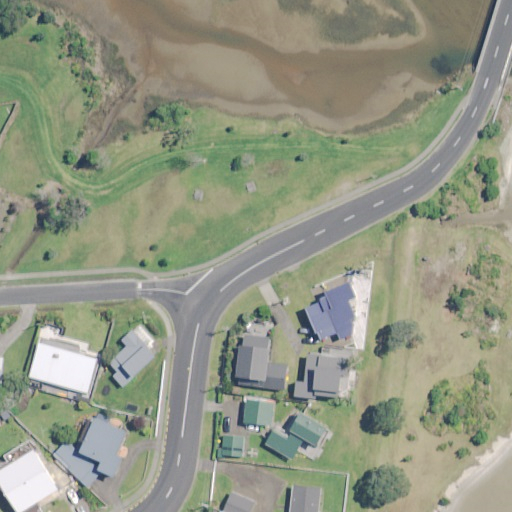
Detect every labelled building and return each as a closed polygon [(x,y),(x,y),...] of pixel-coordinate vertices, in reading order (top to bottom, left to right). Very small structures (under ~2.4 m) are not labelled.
[(360,298),(353,282),(329,292),(332,299),(310,308),(324,340),(340,333),(343,340),(359,333),(353,320),(359,317),(352,301),(360,298)] [(65,330),(45,324),(31,377),(90,394),(101,355),(87,351),(89,344),(63,336),(65,330)] [(271,364),(274,326),(247,324),(245,346),(238,346),(236,368),(241,368),(239,386),(287,391),(290,365),(271,364)] [(155,342),(141,326),(124,341),(130,347),(111,363),(120,374),(116,377),(125,388),(160,358),(150,347),(155,342)] [(355,360),(309,356),(307,383),(298,382),(297,397),(318,399),(319,396),(343,398),(345,373),(354,374),(355,360)] [(277,401),(247,398),(244,423),(274,427),(277,401)] [(300,452),(317,461),(324,448),(320,446),(330,429),(298,410),(287,430),(279,425),(267,445),(295,461),(300,452)] [(105,472),(116,478),(126,459),(119,455),(130,434),(110,423),(112,420),(100,414),(80,453),(69,442),(56,456),(90,488),(103,474),(105,472)] [(246,438),(223,436),(221,456),(244,457),(246,438)] [(68,494),(34,440),(2,460),(0,461),(0,477),(21,511),(45,511),(44,509),(68,494)] [(321,511),(324,489),(296,487),(293,511),(321,511)] [(225,511),(227,511),(253,511),(257,504),(234,492),(225,511)]
